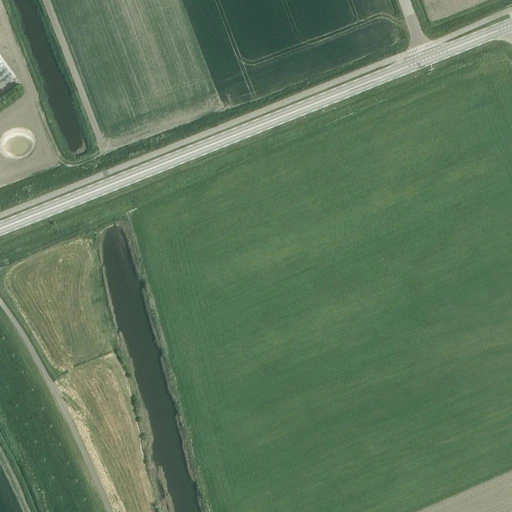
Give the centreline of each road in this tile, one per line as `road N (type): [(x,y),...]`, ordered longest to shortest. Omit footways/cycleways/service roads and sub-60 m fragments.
road 1 (secondary): [(0,228),(426,59)]
road 2 (unclassified): [(108,511),(51,387),(0,302)]
